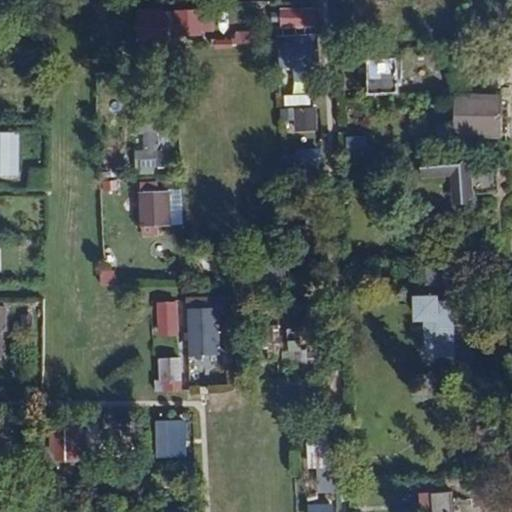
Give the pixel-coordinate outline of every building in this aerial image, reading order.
[(214,17),(214,30),(240,29),(239,10),(210,11),(210,17),(214,17)] [(210,11),(177,12),(177,37),(201,37),(200,17),(210,17),(210,11)] [(312,12),(294,13),(294,25),(312,25),(312,12)] [(314,44),(296,44),(296,57),(314,58),(314,44)] [(459,62),(449,50),(441,57),(452,69),(459,62)] [(369,67),(370,88),(398,86),(397,58),(383,58),(383,66),(369,67)] [(314,78),(297,79),(298,94),(314,93),(314,78)] [(408,104),(436,100),(434,89),(406,93),(408,104)] [(476,101),(451,103),(453,136),(478,135),(476,101)] [(400,113),(369,114),(369,134),(400,134),(400,113)] [(316,116),(299,116),(299,131),(316,130),(316,116)] [(347,149),(365,148),(364,134),(346,135),(347,149)] [(0,172),(18,173),(19,138),(0,137),(0,172)] [(317,149),(300,149),(300,164),(318,163),(317,149)] [(170,153),(152,154),(152,168),(170,168),(170,153)] [(481,156),(437,158),(438,177),(468,176),(469,187),(483,186),(481,156)] [(391,160),(371,160),(371,175),(391,175),(391,160)] [(320,191),(300,191),(301,206),(320,205),(320,191)] [(173,194),(137,196),(138,229),(174,227),(173,194)] [(319,248),(319,238),(321,238),(321,226),(302,225),(302,237),(304,237),(304,248),(319,248)] [(277,253),(263,254),(264,272),(278,272),(277,253)] [(211,255),(193,255),(193,270),(211,270),(211,255)] [(98,283),(113,283),(113,260),(98,260),(98,283)] [(456,355),(454,305),(440,306),(440,300),(421,301),(422,322),(432,322),(433,356),(456,355)] [(0,344),(8,344),(8,304),(0,303),(0,344)] [(308,307),(308,318),(305,318),(306,332),(325,332),(325,318),(322,318),(322,308),(308,307)] [(160,308),(160,318),(158,318),(158,333),(178,333),(178,318),(174,318),(174,308),(160,308)] [(216,316),(198,316),(198,343),(217,343),(216,316)] [(281,325),(266,324),(266,334),(262,334),(262,347),(266,347),(265,358),(280,358),(280,347),(284,347),(284,334),(280,334),(281,325)] [(324,373),(324,363),(327,363),(327,348),(306,349),(307,364),(310,364),(311,373),(324,373)] [(167,368),(167,377),(181,377),(180,368),(184,367),(183,353),(164,353),(164,368),(167,368)] [(76,455),(76,422),(53,422),(53,432),(59,432),(59,454),(76,455)] [(182,453),(182,423),(156,424),(156,453),(182,453)] [(328,453),(328,426),(311,426),(311,453),(328,453)] [(328,453),(311,453),(312,466),(328,466),(328,453)] [(318,492),(334,491),(333,468),(317,469),(318,492)] [(185,469),(171,470),(172,489),(187,489),(185,469)] [(454,511),(454,491),(432,491),(432,511),(454,511)] [(329,511),(330,498),(310,498),(309,511),(329,511)]
